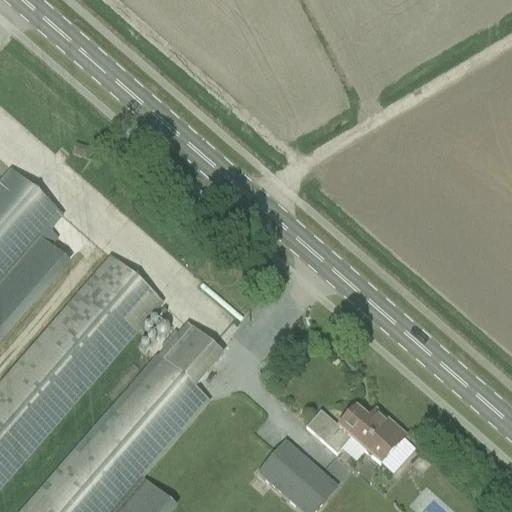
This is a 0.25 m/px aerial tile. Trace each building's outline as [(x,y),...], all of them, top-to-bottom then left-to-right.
[(0,340),(67,265),(53,253),(59,246),(49,237),(62,221),(11,177),(9,175),(0,185),(0,340)] [(0,494),(29,461),(162,308),(109,262),(0,386),(0,494)] [(153,364),(43,490),(23,511),(171,511),(172,511),(142,485),(209,408),(206,405),(193,394),(223,360),(186,328),(156,361),(155,361),(153,364)] [(422,457),(407,443),(375,415),(366,424),(354,414),(338,433),(319,416),(304,434),(336,461),(350,444),(398,485),(422,457)] [(256,478),(281,499),(295,511),(319,511),(325,505),(322,503),(310,492),(321,479),(308,469),(304,465),(295,475),(288,483),(267,465),(256,478)]
